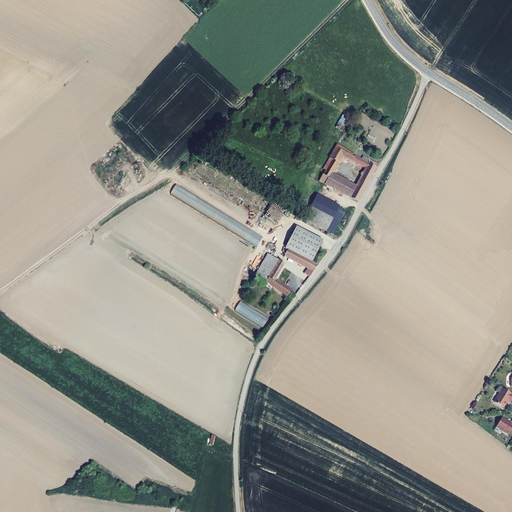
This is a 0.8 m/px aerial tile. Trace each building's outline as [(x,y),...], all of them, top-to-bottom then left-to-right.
[(350,123),(344,118),(335,128),(341,133),(350,123)] [(378,163),(361,154),(359,158),(334,145),(321,169),(324,170),(322,175),(320,174),(317,181),(358,200),(378,163)] [(176,185),(170,194),(188,205),(193,196),(176,185)] [(320,193),(307,219),(322,228),(332,233),(344,209),(341,207),(342,205),(320,193)] [(300,223),(288,244),(291,246),(286,254),(314,272),(320,264),(314,260),(326,240),(300,223)] [(244,239),(257,247),(262,238),(246,228),(243,233),(246,235),(244,239)] [(269,255),(257,277),(268,283),(269,282),(293,296),(295,292),(277,281),(285,263),(269,255)] [(252,310),(239,303),(235,311),(247,318),(252,310)] [(256,323),(263,327),(267,319),(261,315),(256,323)] [(511,398),(511,395),(498,387),(496,391),(498,393),(496,398),(497,398),(494,403),(500,407),(500,406),(502,407),(505,403),(506,402),(507,401),(509,403),(511,398)] [(505,410),(509,403),(507,401),(506,402),(505,403),(502,407),(500,406),(500,407),(505,410)] [(506,421),(502,418),(496,428),(509,436),(511,430),(511,424),(509,422),(509,423),(506,422),(506,421)]
